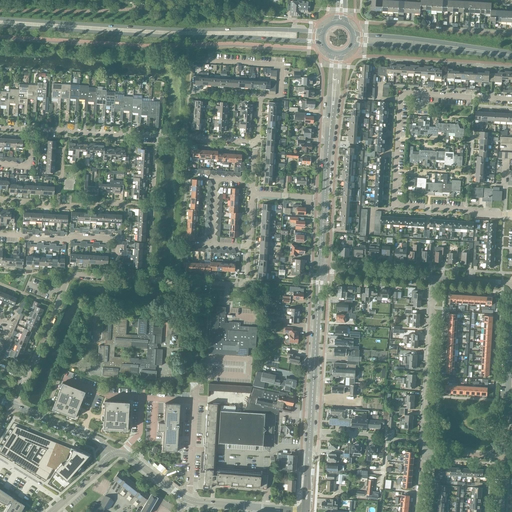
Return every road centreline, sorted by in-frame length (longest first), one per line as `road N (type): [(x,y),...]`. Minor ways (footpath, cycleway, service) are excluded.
road 1 (secondary): [(324,30),(0,18)]
road 2 (secondary): [(0,27),(323,44)]
road 3 (residential): [(256,142),(0,127)]
road 4 (residential): [(511,213),(394,204),(402,93)]
road 5 (residential): [(247,284),(75,274),(56,309)]
road 6 (residential): [(424,441),(433,279)]
road 7 (tertiary): [(309,431),(320,270)]
road 8 (secondary): [(350,46),(511,57)]
road 9 (secondary): [(511,52),(352,32)]
road 10 (residential): [(193,60),(280,65),(279,97),(258,96)]
road 11 (residential): [(309,449),(190,449)]
